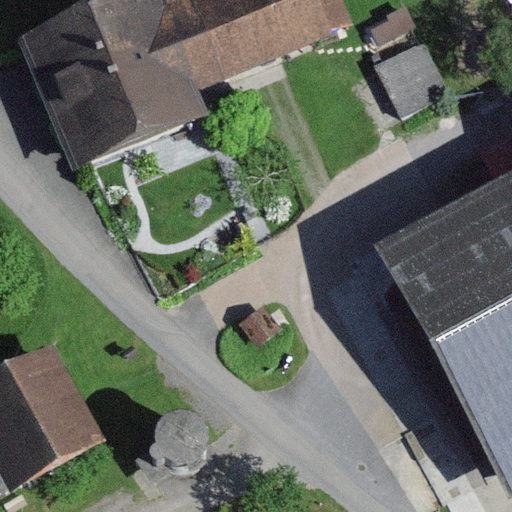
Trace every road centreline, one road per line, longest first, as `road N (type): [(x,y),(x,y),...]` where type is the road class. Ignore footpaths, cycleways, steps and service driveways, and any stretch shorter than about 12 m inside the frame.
road 1 (unclassified): [(0,168),(157,329),(379,511)]
road 2 (track): [(177,511),(302,448)]
